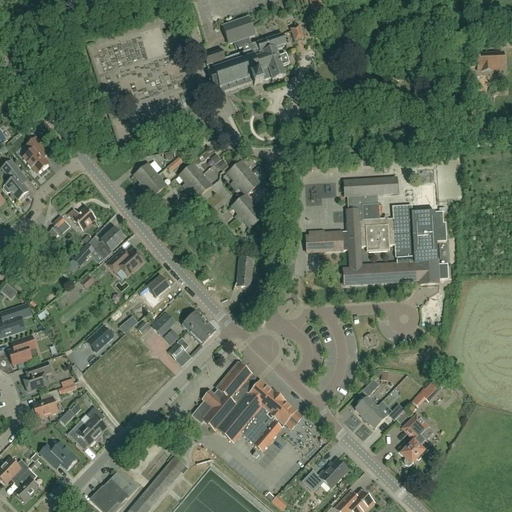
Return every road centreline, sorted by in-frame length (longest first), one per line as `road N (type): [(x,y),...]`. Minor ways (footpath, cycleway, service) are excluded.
road 1 (unclassified): [(51,511),(233,328)]
road 2 (unclassified): [(511,132),(283,155)]
road 3 (tertiary): [(419,511),(257,349)]
road 4 (tertiary): [(233,328),(83,159)]
road 5 (unclassified): [(283,155),(255,155),(238,145),(204,78),(184,0)]
road 6 (unclassified): [(257,349),(269,322),(283,155)]
road 7 (tertiary): [(83,159),(0,56)]
